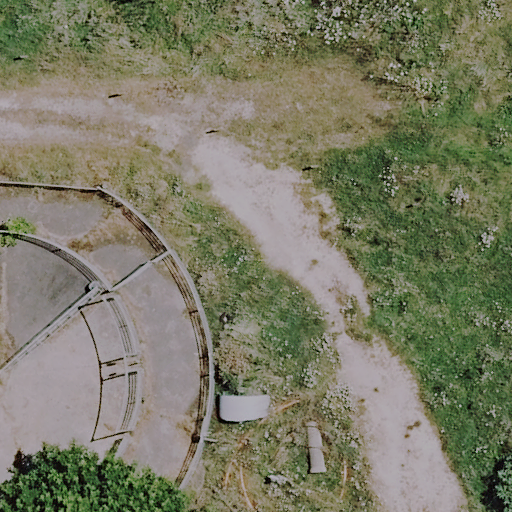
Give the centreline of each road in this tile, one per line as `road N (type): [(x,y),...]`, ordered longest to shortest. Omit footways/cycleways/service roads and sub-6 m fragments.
road 1 (track): [(0,288),(292,258),(357,511)]
road 2 (track): [(292,258),(227,0)]
